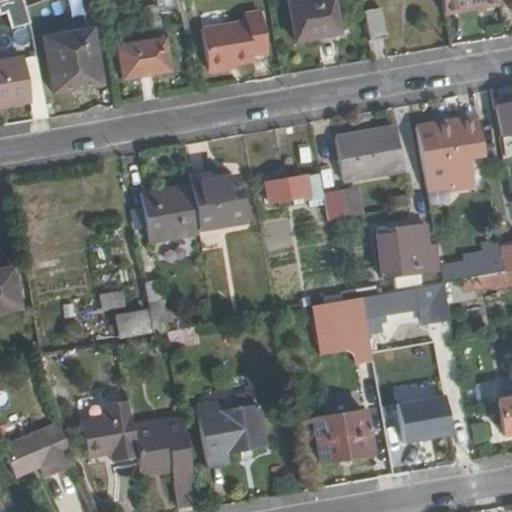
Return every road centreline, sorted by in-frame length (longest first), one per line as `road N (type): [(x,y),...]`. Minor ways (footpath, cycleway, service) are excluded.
road 1 (residential): [(511,60),(0,151)]
road 2 (residential): [(511,479),(330,511)]
